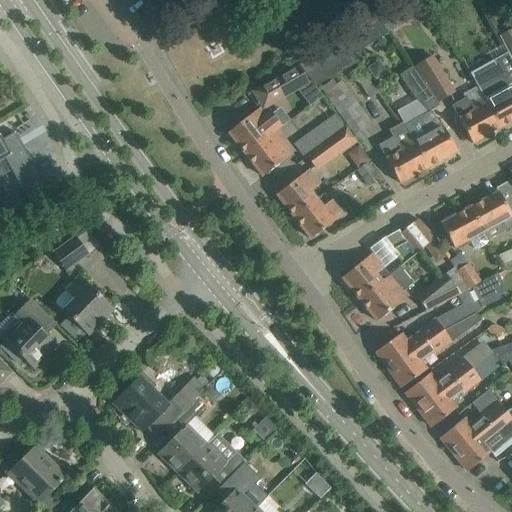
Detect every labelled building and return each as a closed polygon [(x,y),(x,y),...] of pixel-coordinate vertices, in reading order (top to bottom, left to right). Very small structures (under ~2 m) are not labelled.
[(397,8),(392,11),(402,26),(405,23),(406,25),(428,11),(421,0),(414,0),(398,10),(397,8)] [(378,18),(357,31),(367,46),(387,34),(378,18)] [(506,53),(510,60),(511,59),(511,29),(498,37),(506,53)] [(484,100),(500,128),(511,121),(511,63),(510,60),(506,53),(491,61),(494,67),(472,79),(476,87),(483,100),(484,100)] [(432,56),(415,66),(437,101),(454,91),(432,56)] [(282,75),(266,84),(276,101),(297,89),(310,106),(321,97),(309,80),(309,81),(298,66),(297,66),(285,73),(282,75)] [(358,67),(350,72),(369,100),(378,94),(358,67)] [(398,76),(414,99),(428,90),(411,67),(398,76)] [(332,80),(320,89),(353,135),(370,123),(340,81),(335,85),(332,80)] [(458,120),(461,126),(471,144),(500,128),(484,100),(483,100),(476,87),(462,95),(464,99),(451,106),(458,120)] [(259,109),(227,133),(244,155),(276,131),(278,130),(281,127),(278,123),(277,123),(271,115),(269,111),(264,115),(263,115),(259,109)] [(403,127),(427,168),(455,153),(440,125),(429,112),(403,127)] [(303,159),(307,157),(345,129),(335,114),(292,145),(303,159)] [(377,146),(398,184),(427,168),(403,127),(401,124),(388,131),(392,138),(377,146)] [(307,157),(317,171),(356,143),(345,129),(307,157)] [(276,131),(244,155),(262,178),(293,153),(276,131)] [(0,216),(3,215),(0,210),(0,161),(4,159),(28,200),(47,189),(14,133),(2,140),(0,136),(0,216)] [(366,163),(356,170),(367,185),(377,178),(366,163)] [(275,195),(293,218),(315,200),(309,192),(318,185),(307,171),(275,195)] [(511,204),(506,208),(497,193),(468,208),(482,233),(501,222),(505,231),(511,227),(511,204)] [(321,208),(315,200),(293,218),(310,240),(341,215),(330,201),(321,208)] [(440,224),(449,242),(453,249),(468,240),(473,250),(478,249),(481,248),(484,246),(487,242),(482,233),(468,208),(440,224)] [(398,230),(385,238),(396,259),(401,265),(424,247),(433,240),(429,235),(417,220),(400,233),(398,230)] [(75,237),(52,253),(65,271),(88,255),(75,237)] [(376,273),(383,268),(372,253),(341,279),(358,300),(382,281),(376,273)] [(466,265),(455,272),(468,290),(471,288),(480,282),(468,264),(466,265)] [(382,281),(358,300),(376,322),(391,310),(407,297),(403,292),(412,284),(399,268),(390,275),(382,281)] [(459,293),(444,275),(416,299),(426,311),(459,293)] [(476,304),(478,309),(507,295),(497,275),(471,289),(478,303),(476,304)] [(67,317),(60,324),(77,342),(85,334),(87,336),(101,322),(98,319),(108,308),(112,311),(112,310),(78,277),(65,291),(55,300),(55,304),(62,311),(67,317)] [(55,326),(41,312),(29,301),(13,317),(17,320),(0,338),(32,369),(55,346),(45,336),(55,326)] [(442,331),(388,370),(401,388),(425,371),(418,361),(434,350),(437,353),(450,343),(450,342),(480,321),(475,314),(442,331)] [(407,345),(399,335),(375,352),(388,370),(442,331),(434,321),(420,331),(423,334),(407,345)] [(418,410),(431,428),(455,410),(447,400),(463,388),(466,391),(500,365),(492,353),(471,370),(418,410)] [(420,381),(404,393),(418,410),(471,370),(464,360),(463,361),(462,360),(449,370),(451,372),(435,384),(428,375),(420,381)] [(0,381),(1,383),(11,373),(0,361),(0,381)] [(156,438),(167,427),(194,400),(205,389),(194,378),(167,406),(151,390),(155,386),(142,373),(111,404),(142,434),(146,429),(156,438)] [(463,419),(439,438),(453,455),(505,413),(496,402),(497,401),(488,390),(471,404),(482,418),(470,428),(463,419)] [(171,440),(157,454),(177,474),(205,445),(204,444),(186,426),(195,417),(203,408),(194,400),(167,427),(175,435),(172,439),(171,440)] [(467,472),(490,453),(483,444),(499,431),(501,434),(511,425),(511,421),(505,413),(453,455),(467,472)] [(205,445),(177,474),(197,493),(212,478),(215,475),(224,483),(237,470),(244,463),(244,462),(239,456),(217,434),(205,445)] [(66,477),(34,446),(6,475),(38,506),(66,477)] [(251,511),(255,508),(242,496),(253,485),(237,470),(224,483),(221,487),(229,495),(212,511),(251,511)] [(115,511),(92,489),(69,511),(115,511)] [(255,508),(251,511),(279,511),(265,498),(255,508)]
